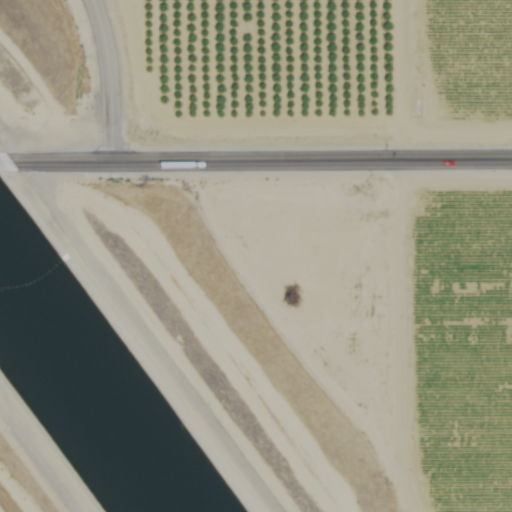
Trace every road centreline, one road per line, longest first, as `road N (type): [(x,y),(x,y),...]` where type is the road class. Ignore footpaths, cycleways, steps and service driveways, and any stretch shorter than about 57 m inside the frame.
road 1 (tertiary): [(511,160),(9,167)]
road 2 (residential): [(106,163),(98,29),(86,0)]
